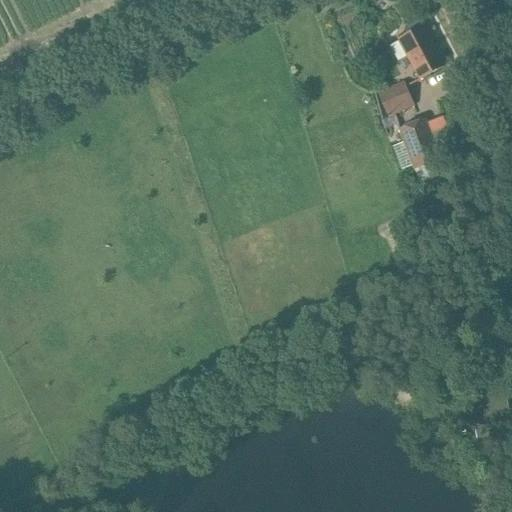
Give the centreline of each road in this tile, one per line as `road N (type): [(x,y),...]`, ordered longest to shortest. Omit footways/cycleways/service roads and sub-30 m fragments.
road 1 (unclassified): [(0,118),(249,0)]
road 2 (unclassified): [(445,0),(470,52),(511,108)]
